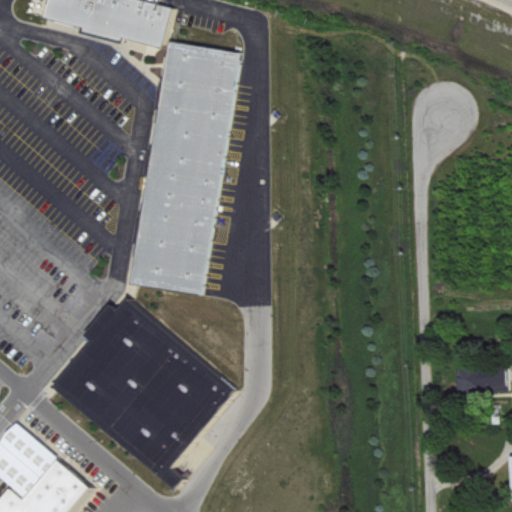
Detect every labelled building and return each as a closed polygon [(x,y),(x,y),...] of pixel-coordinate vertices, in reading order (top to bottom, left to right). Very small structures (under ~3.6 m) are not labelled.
[(156,0),(54,0),(50,15),(89,26),(88,30),(99,33),(119,39),(130,42),(131,36),(168,46),(179,6),(156,0)] [(176,40),(247,52),(206,293),(136,281),(176,40)] [(135,298),(126,309),(119,303),(93,334),(99,339),(58,387),(179,489),(189,478),(176,467),(242,388),(135,298)] [(511,370),(466,371),(466,397),(511,396),(511,370)] [(508,427),(508,408),(497,409),(497,427),(508,427)] [(66,457),(100,486),(77,511),(0,511),(0,506),(18,486),(31,497),(66,457)]
